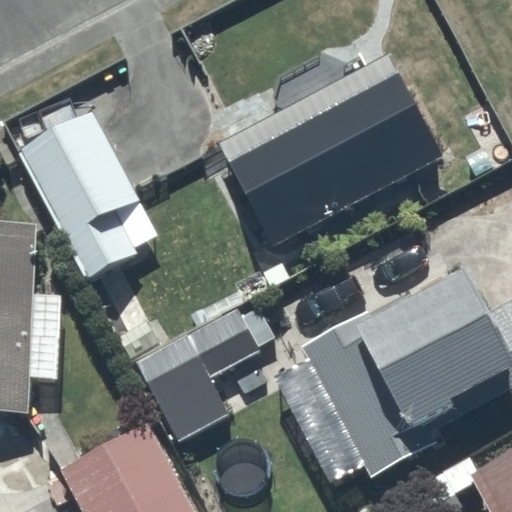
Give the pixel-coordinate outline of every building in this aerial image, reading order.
[(390,53),(221,140),(274,243),(443,156),(390,53)] [(79,78),(7,116),(88,275),(138,249),(118,211),(137,201),(148,223),(179,208),(167,184),(141,197),(79,78)] [(36,220),(0,219),(0,407),(30,409),(31,373),(61,377),(62,295),(35,294),(36,220)] [(511,296),(487,310),(462,264),(371,313),(368,308),(303,343),(373,474),(439,443),(426,418),(456,401),(452,392),(500,366),(511,388),(511,296)] [(128,365),(137,360),(177,438),(228,412),(211,377),(264,350),(241,306),(162,347),(149,322),(115,339),(128,365)] [(196,511),(149,420),(59,467),(82,511),(196,511)] [(511,511),(511,448),(478,467),(471,455),(432,477),(437,487),(445,483),(450,494),(475,480),(492,511),(511,511)]
